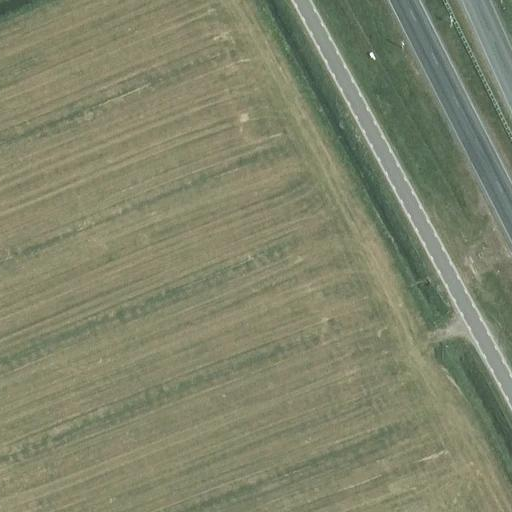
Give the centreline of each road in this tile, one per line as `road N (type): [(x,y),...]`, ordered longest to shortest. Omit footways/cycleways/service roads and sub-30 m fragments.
road 1 (unclassified): [(511,395),(300,0)]
road 2 (trunk): [(404,0),(511,217)]
